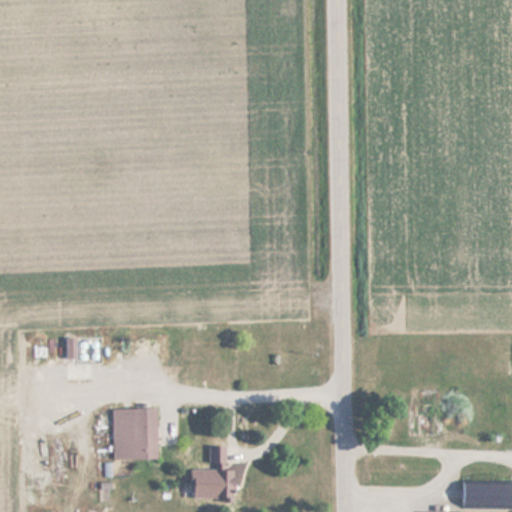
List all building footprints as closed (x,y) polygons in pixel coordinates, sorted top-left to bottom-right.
[(185,334),(185,383),(214,383),(214,334),(185,334)] [(155,460),(155,409),(111,409),(111,460),(155,460)] [(436,409),(411,409),(411,438),(436,438),(436,409)] [(222,447),(207,447),(207,465),(222,465),(222,447)] [(211,470),(211,502),(232,502),(232,470),(211,470)] [(511,484),(461,484),(461,505),(511,505),(511,484)]
